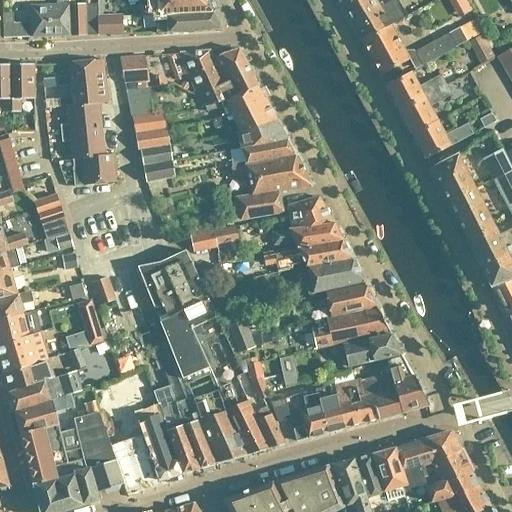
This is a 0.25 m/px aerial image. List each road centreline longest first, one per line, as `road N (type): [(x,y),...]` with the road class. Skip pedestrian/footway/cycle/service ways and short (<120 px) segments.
road 1 (residential): [(449,418),(243,34)]
road 2 (tertiary): [(449,418),(198,486)]
road 3 (residential): [(413,170),(511,360)]
road 4 (residential): [(130,186),(154,248),(87,271),(68,212)]
road 5 (residential): [(321,0),(413,170)]
road 6 (unknown): [(154,248),(127,273),(172,394)]
road 7 (residential): [(105,44),(130,186)]
road 8 (residential): [(105,44),(243,34)]
